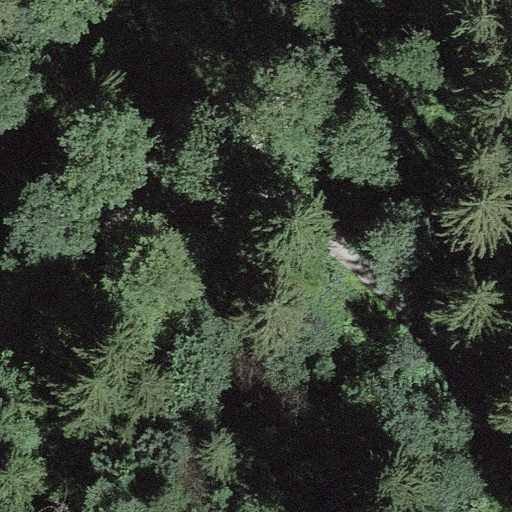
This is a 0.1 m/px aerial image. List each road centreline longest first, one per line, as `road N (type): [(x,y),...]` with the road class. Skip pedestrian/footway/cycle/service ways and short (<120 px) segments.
road 1 (track): [(511,433),(476,377),(352,254),(268,194),(156,184),(94,194),(0,285)]
road 2 (track): [(156,184),(124,105),(97,0)]
